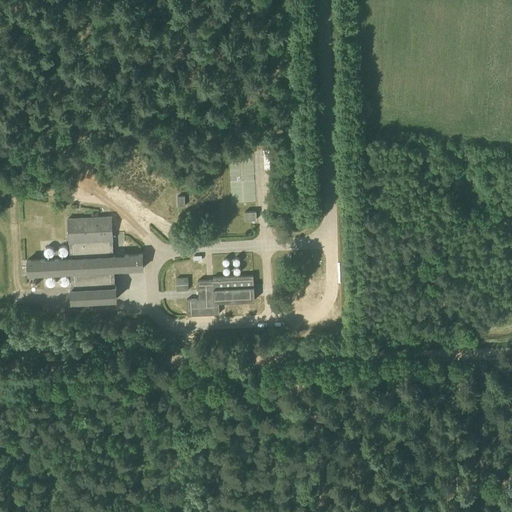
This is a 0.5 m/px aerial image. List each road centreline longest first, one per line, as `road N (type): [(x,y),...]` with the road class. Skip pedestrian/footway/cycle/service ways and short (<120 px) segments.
road 1 (track): [(511,351),(0,367)]
road 2 (unclassified): [(329,246),(317,0)]
road 3 (track): [(120,511),(214,428),(315,418)]
road 4 (track): [(298,357),(322,432),(325,511)]
